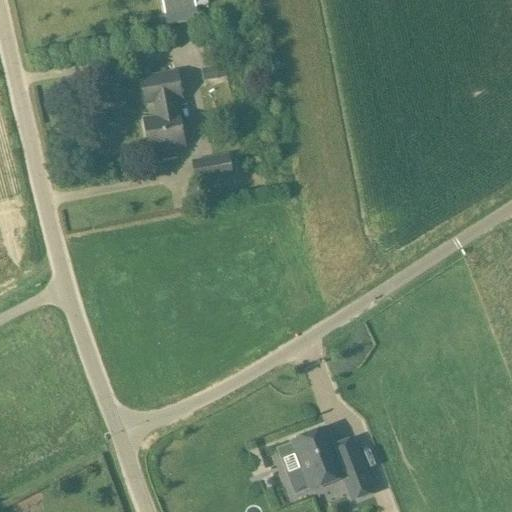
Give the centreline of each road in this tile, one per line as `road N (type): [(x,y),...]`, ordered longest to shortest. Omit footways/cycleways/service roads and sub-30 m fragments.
road 1 (unclassified): [(116,433),(226,391),(511,210)]
road 2 (unclassified): [(116,433),(57,277),(0,34)]
